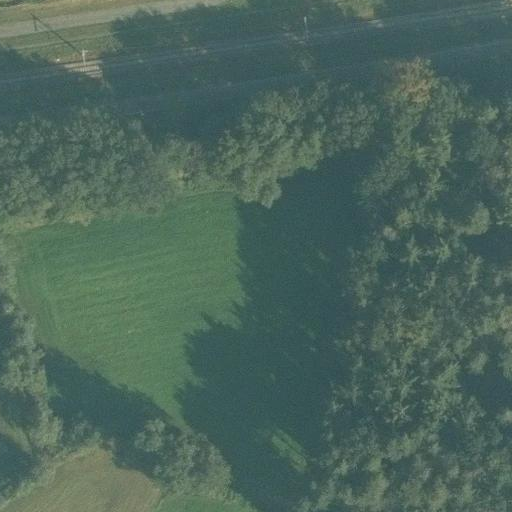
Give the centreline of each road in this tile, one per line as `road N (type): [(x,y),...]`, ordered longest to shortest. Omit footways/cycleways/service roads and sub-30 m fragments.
road 1 (unclassified): [(511,48),(0,126)]
road 2 (track): [(472,53),(466,172),(453,200),(380,268),(350,276)]
